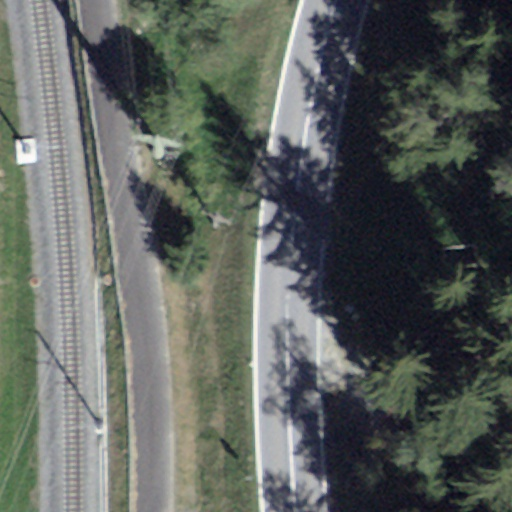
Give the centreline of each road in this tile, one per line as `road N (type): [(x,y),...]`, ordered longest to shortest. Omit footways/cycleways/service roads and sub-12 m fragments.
road 1 (secondary): [(328,0),(312,37),(283,297),(295,511)]
road 2 (unclassified): [(76,0),(134,511)]
